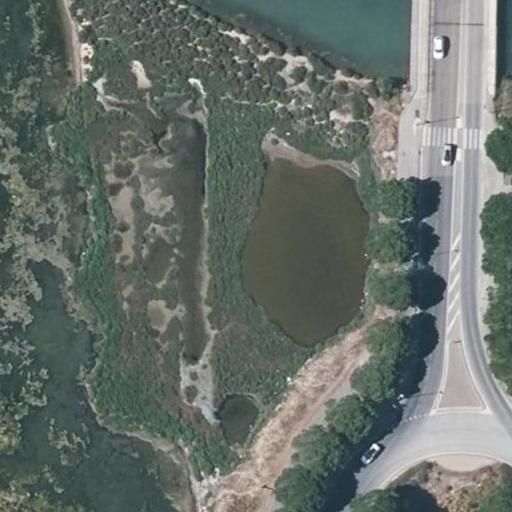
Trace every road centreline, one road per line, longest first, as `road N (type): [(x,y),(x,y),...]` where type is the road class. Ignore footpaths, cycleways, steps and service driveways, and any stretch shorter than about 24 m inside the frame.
road 1 (primary): [(446,0),(433,350),(400,447)]
road 2 (primary): [(511,429),(476,357),(470,312),(474,0)]
